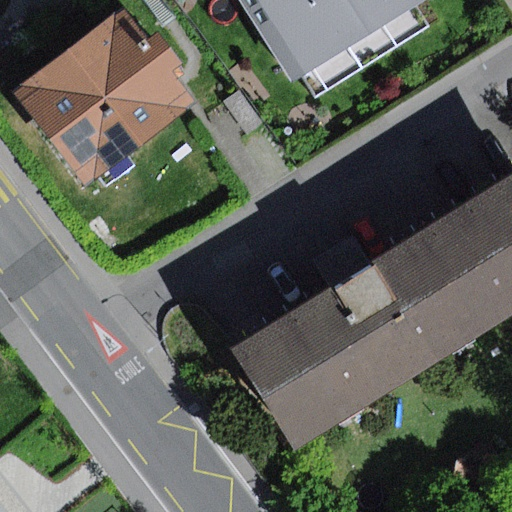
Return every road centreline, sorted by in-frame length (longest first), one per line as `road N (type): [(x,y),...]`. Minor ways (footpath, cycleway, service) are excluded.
road 1 (residential): [(511,63),(83,332)]
road 2 (residential): [(83,332),(218,511)]
road 3 (residential): [(0,223),(83,332)]
